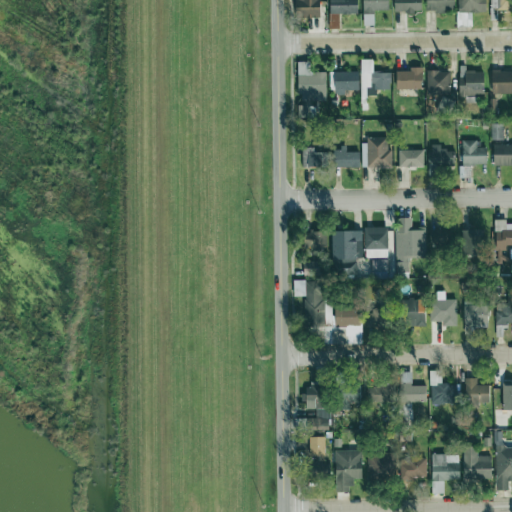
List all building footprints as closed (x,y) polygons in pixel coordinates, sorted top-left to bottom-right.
[(316,17),(316,0),(291,0),(291,17),(316,17)] [(326,0),(326,13),(354,14),(353,0),(326,0)] [(385,10),(384,0),(359,0),(360,25),(371,25),(371,10),(385,10)] [(390,0),(390,11),(418,12),(418,0),(390,0)] [(451,0),(423,0),(424,12),(451,11),(451,0)] [(482,13),(482,0),(455,0),(455,12),(482,13)] [(488,0),(489,10),(507,9),(506,0),(488,0)] [(360,96),(374,95),(374,90),(388,89),(387,72),(371,72),(371,59),(360,59),(360,96)] [(323,72),(308,72),(308,62),(294,62),(295,99),(323,99),(323,72)] [(393,71),(393,89),(419,89),(418,67),(407,67),(407,71),(393,71)] [(456,95),(481,96),(481,70),(457,69),(456,95)] [(424,95),(447,95),(447,70),(424,71),(424,95)] [(488,70),(488,93),(510,94),(510,71),(488,70)] [(355,72),(331,72),(332,95),(342,95),(342,90),(356,90),(355,72)] [(500,124),(489,124),(489,140),(500,140),(500,124)] [(364,167),(389,167),(389,149),(384,149),(383,137),(364,138),(364,167)] [(483,165),(483,147),(474,147),(474,140),(459,140),(460,165),(483,165)] [(452,165),(452,150),(438,150),(438,144),(426,145),(427,166),(452,165)] [(511,165),(511,144),(490,144),(489,165),(511,165)] [(311,147),(298,147),(299,167),(320,166),(320,152),(311,152),(311,147)] [(356,152),(343,152),(343,148),(330,148),(330,167),(355,168),(356,152)] [(420,149),(396,150),(396,168),(421,167),(420,149)] [(405,257),(422,257),(422,230),(408,230),(408,218),(393,218),(393,277),(405,277),(405,257)] [(511,244),(511,223),(504,223),(504,219),(491,219),(491,251),(495,251),(495,258),(503,258),(503,245),(511,244)] [(384,227),(361,227),(362,257),(385,257),(384,227)] [(425,251),(448,252),(449,230),(426,229),(425,251)] [(474,245),(481,245),(480,229),(458,230),(459,254),(475,254),(474,245)] [(299,250),(322,251),(323,231),(300,230),(299,250)] [(359,230),(327,231),(328,275),(353,274),(352,258),(359,258),(359,230)] [(290,296),(301,296),(300,323),(319,323),(319,281),(290,281),(290,296)] [(398,300),(399,327),(421,326),(420,299),(398,300)] [(427,321),(439,322),(439,326),(453,326),(453,300),(427,299),(427,321)] [(493,304),(494,325),(511,324),(511,303),(493,304)] [(461,305),(461,329),(485,328),(485,305),(461,305)] [(331,326),(356,325),(356,308),(331,309),(331,326)] [(375,331),(376,313),(362,313),(361,331),(375,331)] [(409,372),(397,372),(399,410),(410,410),(410,402),(424,402),(423,385),(410,385),(409,372)] [(428,404),(452,404),(451,384),(439,384),(439,377),(428,377),(428,404)] [(486,385),(474,385),(474,378),(463,378),(462,408),(476,408),(476,403),(486,403),(486,385)] [(511,383),(499,384),(499,410),(511,409),(511,383)] [(357,385),(338,384),(337,409),(347,409),(347,402),(357,402),(357,385)] [(364,385),(364,402),(391,401),(391,384),(364,385)] [(300,409),(317,409),(317,386),(300,387),(300,409)] [(325,430),(325,419),(302,419),(302,431),(325,430)] [(322,437),(306,437),(307,477),(323,476),(322,437)] [(488,456),(475,456),(475,446),(462,446),(461,478),(488,479),(488,456)] [(495,490),(506,490),(506,480),(511,479),(511,447),(495,448),(495,490)] [(358,479),(358,450),(332,450),(332,492),(348,492),(348,479),(358,479)] [(392,453),(364,453),(365,479),(393,478),(392,453)] [(430,481),(457,480),(457,454),(429,454),(430,481)] [(397,480),(423,481),(424,459),(398,458),(397,480)]
